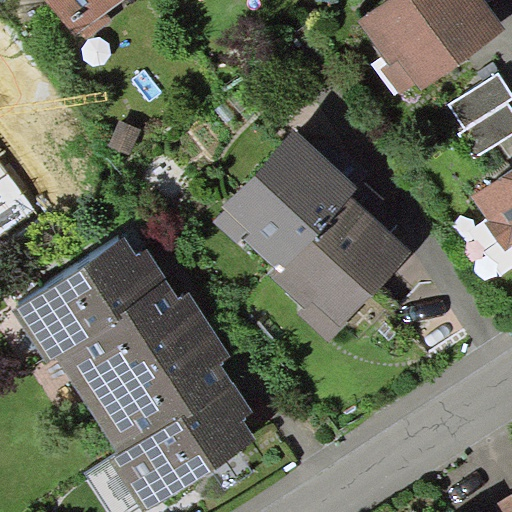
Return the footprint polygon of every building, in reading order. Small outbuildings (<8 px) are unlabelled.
[(46,0),(72,36),(123,0),(46,0)] [(499,22),(483,0),(381,0),(354,20),(404,90),(499,22)] [(458,131),(475,157),(511,134),(511,103),(510,99),(511,97),(511,90),(499,70),(448,102),(464,127),(458,131)] [(357,186),(294,128),(222,205),(226,209),(214,222),(239,245),(245,238),(279,270),(350,193),(357,186)] [(511,157),(468,187),(511,252),(511,157)] [(412,251),(350,193),(279,270),(273,277),(305,307),(299,314),(329,341),(412,251)] [(155,286),(125,239),(10,313),(40,359),(49,351),(155,286)] [(168,278),(155,286),(49,351),(112,453),(221,384),(231,380),(168,278)] [(140,511),(256,439),(221,384),(112,453),(98,458),(132,511),(140,511)]
